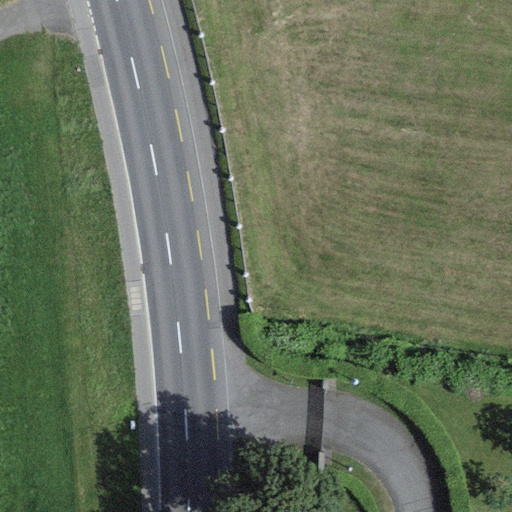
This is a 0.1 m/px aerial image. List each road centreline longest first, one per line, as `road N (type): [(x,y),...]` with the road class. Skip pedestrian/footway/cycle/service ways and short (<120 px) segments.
road 1 (secondary): [(116,0),(153,150),(186,418)]
road 2 (residential): [(186,418),(288,417),(362,433),(403,465),(418,511)]
